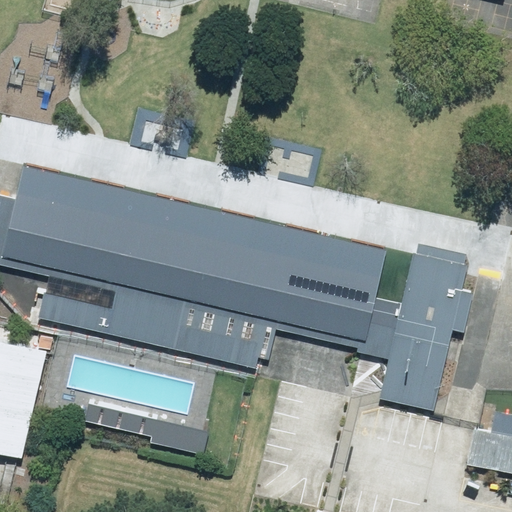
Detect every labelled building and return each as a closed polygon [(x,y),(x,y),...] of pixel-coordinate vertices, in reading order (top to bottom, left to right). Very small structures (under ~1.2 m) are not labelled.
[(379,261),(0,178),(0,266),(361,345),(379,261)] [(478,239),(410,223),(374,381),(442,396),(478,239)] [(0,442),(30,449),(54,340),(0,328),(0,442)] [(487,387),(464,384),(460,419),(482,422),(487,387)] [(161,413),(92,396),(87,415),(157,432),(161,413)] [(511,467),(511,408),(498,406),(494,426),(480,423),(473,460),(511,467)]
